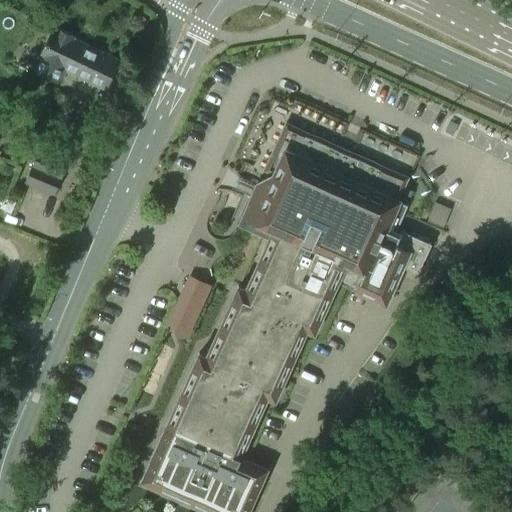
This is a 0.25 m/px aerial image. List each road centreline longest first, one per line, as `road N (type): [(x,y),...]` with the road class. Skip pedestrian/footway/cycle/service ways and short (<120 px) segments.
road 1 (unclassified): [(0,466),(129,166)]
road 2 (primary): [(303,0),(511,92)]
road 3 (unclassified): [(129,166),(220,0)]
road 4 (unclassified): [(185,0),(143,102),(129,166)]
